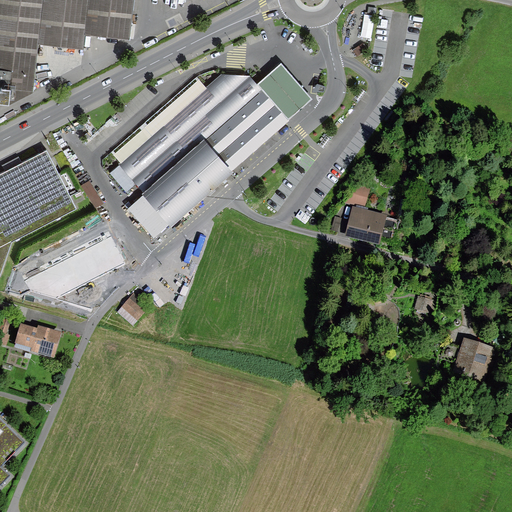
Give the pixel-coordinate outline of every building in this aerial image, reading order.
[(131,39),(135,0),(0,0),(0,103),(10,104),(12,89),(35,91),(40,44),(84,49),(86,34),(131,39)] [(373,35),(374,12),(364,12),(363,35),(373,35)] [(281,63),(257,84),(289,120),(313,99),(281,63)] [(121,164),(119,165),(144,194),(127,211),(153,241),(167,228),(171,231),(233,177),(229,172),(252,152),(286,123),(289,121),(289,120),(257,84),(250,76),(235,75),(221,74),(206,88),(197,77),(111,152),(121,164)] [(325,86),(317,84),(316,87),(315,91),(323,93),(325,86)] [(0,276),(12,243),(77,209),(47,151),(0,174),(0,276)] [(356,188),(345,205),(365,211),(370,192),(356,188)] [(114,241),(122,237),(99,191),(91,195),(114,241)] [(408,194),(401,192),(396,217),(403,218),(408,194)] [(398,222),(352,210),(345,240),(379,248),(381,241),(393,244),(398,222)] [(342,219),(335,217),(331,230),(338,232),(342,219)] [(93,257),(68,244),(57,267),(82,280),(87,269),(96,273),(102,263),(93,258),(93,257)] [(96,302),(63,290),(62,294),(55,290),(54,293),(42,287),(38,296),(49,301),(48,304),(57,308),(56,310),(89,321),(96,302)] [(150,308),(134,294),(117,314),(133,327),(150,308)] [(420,295),(419,299),(417,298),(414,311),(415,312),(414,315),(426,318),(427,315),(428,315),(432,303),(431,302),(432,299),(420,295)] [(14,307),(0,303),(0,314),(10,318),(14,307)] [(9,337),(7,336),(12,322),(2,319),(0,326),(0,346),(6,348),(9,337)] [(508,334),(501,328),(492,339),(499,345),(508,334)] [(37,334),(21,330),(15,352),(54,363),(61,337),(38,331),(37,334)] [(461,351),(446,345),(440,361),(456,366),(452,377),(483,388),(495,353),(464,342),(461,351)] [(314,424),(291,414),(284,431),(306,441),(314,424)] [(0,488),(11,477),(1,469),(25,443),(0,419),(0,488)]
